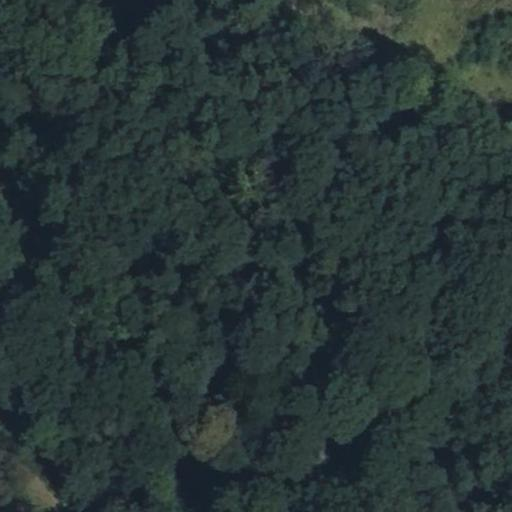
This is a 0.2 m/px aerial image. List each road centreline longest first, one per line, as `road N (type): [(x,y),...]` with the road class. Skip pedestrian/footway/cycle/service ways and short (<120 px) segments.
road 1 (track): [(0,96),(53,218),(134,360),(195,418),(219,511)]
road 2 (track): [(273,0),(511,136)]
